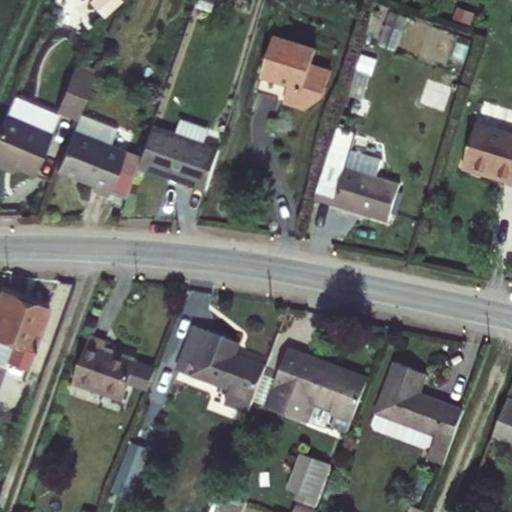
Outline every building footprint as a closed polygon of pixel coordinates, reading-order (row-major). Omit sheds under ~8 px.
[(324,36),(281,23),(264,80),(315,95),(333,81),(340,59),(320,52),(324,36)] [(96,65),(79,59),(62,100),(79,107),(96,65)] [(57,106),(14,88),(0,119),(0,156),(39,172),(55,130),(47,127),(57,106)] [(113,128),(77,114),(54,170),(91,185),(89,189),(105,195),(107,191),(123,197),(135,165),(137,158),(106,146),(113,128)] [(511,125),(480,116),(468,154),(511,167),(511,170),(511,172),(511,171),(511,125)] [(224,149),(149,125),(137,158),(135,165),(211,190),(224,149)] [(355,143),(336,137),(320,190),(397,211),(407,176),(351,159),(355,143)] [(60,296),(14,280),(0,321),(0,382),(12,348),(38,357),(60,296)] [(198,355),(195,366),(219,374),(262,388),(273,357),(243,348),(249,331),(198,313),(184,350),(198,355)] [(97,327),(79,376),(133,396),(140,377),(148,355),(110,342),(113,333),(97,327)] [(294,336),(273,393),(314,409),(321,388),(343,397),(341,401),(346,402),(340,415),(357,421),(378,366),(294,336)] [(430,384),(438,361),(405,352),(387,402),(445,422),(442,432),(436,446),(453,452),(473,398),(430,384)] [(164,361),(148,355),(140,377),(156,383),(164,361)] [(258,399),(262,388),(219,374),(216,385),(258,399)] [(511,383),(496,426),(511,431),(511,383)] [(445,422),(387,402),(384,411),(386,417),(435,434),(442,432),(445,422)] [(300,453),(286,492),(318,503),(332,464),(300,453)] [(133,485),(140,461),(125,457),(118,481),(133,485)] [(216,498),(211,511),(238,511),(241,505),(216,498)] [(296,502),(293,511),(278,511),(276,511),(275,511),(317,511),(318,509),(296,502)]
